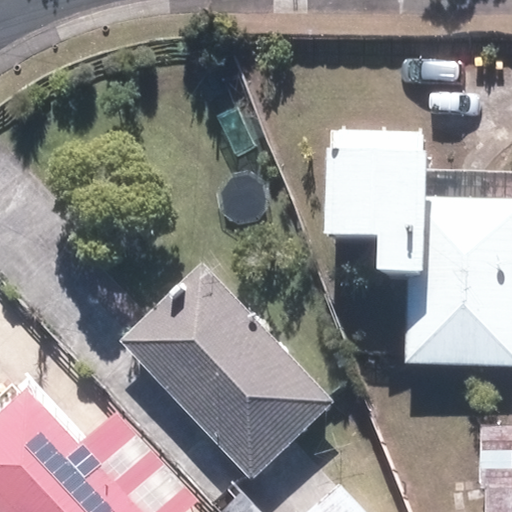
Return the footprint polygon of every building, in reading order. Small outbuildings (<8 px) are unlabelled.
[(90,112),(70,88),(10,138),(31,162),(90,112)] [(430,137),(341,135),(338,240),(392,241),(391,279),(413,279),(410,371),(511,373),(511,200),(439,198),(440,157),(430,156),(430,137)] [(207,264),(128,340),(261,478),(340,402),(207,264)] [(37,393),(0,425),(0,511),(194,511),(204,503),(125,414),(86,448),(37,393)] [(511,511),(511,425),(491,424),(487,511),(511,511)] [(372,511),(348,487),(321,511),(372,511)]
